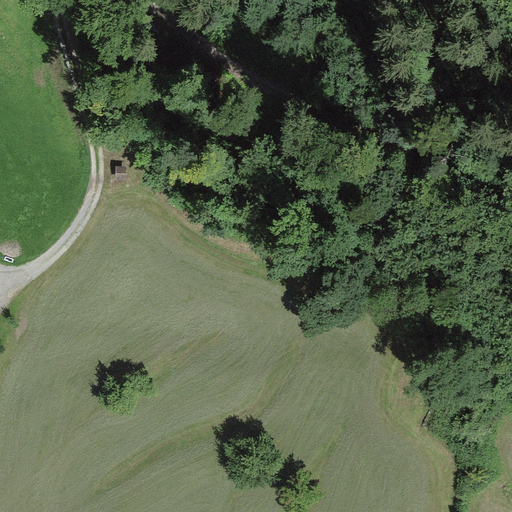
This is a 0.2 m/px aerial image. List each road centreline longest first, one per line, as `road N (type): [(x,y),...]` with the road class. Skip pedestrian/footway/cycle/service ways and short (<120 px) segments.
road 1 (track): [(119,0),(330,118),(511,196)]
road 2 (track): [(0,273),(31,272),(53,256),(94,197),(97,148),(55,0)]
